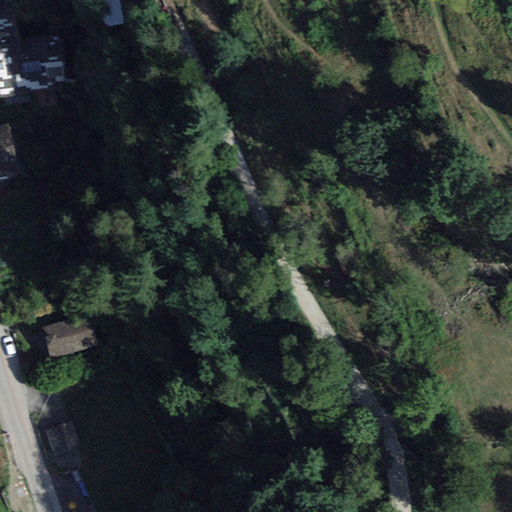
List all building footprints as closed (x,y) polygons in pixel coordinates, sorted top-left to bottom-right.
[(0,0),(0,96),(65,88),(59,41),(25,45),(18,0),(0,0)] [(119,0),(94,0),(107,27),(124,24),(119,0)] [(8,124),(0,125),(0,173),(18,170),(8,124)] [(46,344),(50,361),(101,351),(93,317),(56,325),(59,342),(46,344)] [(65,425),(43,432),(50,455),(72,448),(65,425)]
